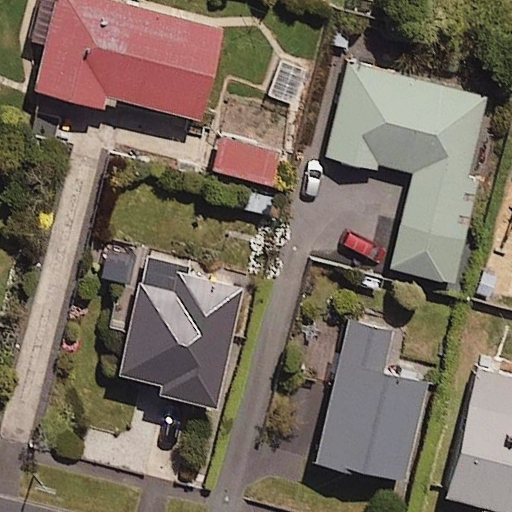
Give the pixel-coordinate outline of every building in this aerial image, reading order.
[(208,26),(107,0),(44,0),(22,88),(84,104),(87,92),(185,117),(208,26)] [(288,62),(262,52),(249,87),(275,96),(288,62)] [(461,84),(327,52),(305,145),(389,165),(378,214),(439,228),(453,166),(443,163),(461,84)] [(274,153),(214,136),(204,170),(264,186),(274,153)] [(239,291),(142,266),(114,378),(160,390),(158,397),(208,410),(239,291)] [(365,326),(324,316),(291,457),(376,477),(399,379),(356,369),(365,326)] [(421,492),(461,501),(458,511),(487,511),(488,507),(511,511),(511,411),(506,410),(511,382),(511,372),(453,358),(421,492)]
